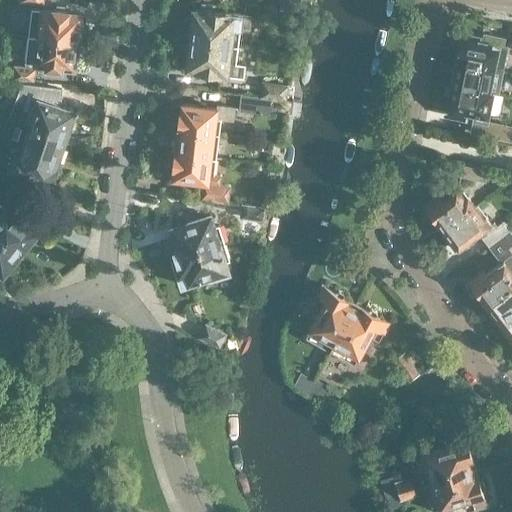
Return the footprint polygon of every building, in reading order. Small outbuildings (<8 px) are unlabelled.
[(278,0),(278,9),(305,12),(306,0),(278,0)] [(190,39),(237,45),(239,26),(250,27),(251,14),(241,12),(241,13),(214,10),(215,4),(205,3),(204,11),(194,9),(190,39)] [(30,35),(78,41),(78,38),(82,36),(83,28),(80,25),(80,22),(79,22),(80,13),(68,12),(68,10),(52,8),(52,10),(33,8),(32,21),(31,21),(30,35)] [(462,33),(456,61),(494,69),(498,46),(494,45),(495,44),(478,40),(479,36),(462,33)] [(78,41),(30,35),(27,61),(46,63),(45,66),(61,68),(61,65),(74,66),(75,56),(76,57),(76,54),(80,52),(81,46),(77,42),(78,41)] [(237,45),(190,39),(186,69),(196,70),(196,72),(220,75),(220,73),(233,74),(233,75),(244,76),(245,64),(235,62),(237,45)] [(456,61),(451,84),(489,92),(494,69),(456,61)] [(26,80),(35,81),(37,67),(14,64),(12,78),(26,80)] [(65,85),(35,81),(26,80),(21,95),(33,99),(26,122),(66,136),(71,119),(73,111),(66,108),(67,105),(60,103),(65,85)] [(260,96),(272,99),(286,100),(289,84),(262,80),(260,96)] [(489,92),(451,84),(446,108),(487,117),(490,105),(486,104),(489,92)] [(272,99),(260,96),(241,94),(239,110),(270,114),(272,99)] [(178,129),(214,133),(216,117),(233,119),(234,107),(217,105),(216,107),(183,103),(182,112),(180,112),(178,129)] [(17,147),(58,160),(66,136),(26,122),(18,144),(17,147)] [(504,126),(487,123),(484,136),(501,139),(504,126)] [(175,150),(175,153),(210,157),(214,133),(178,129),(177,139),(174,141),(173,149),(175,150)] [(237,144),(249,145),(250,137),(238,136),(237,144)] [(17,147),(18,144),(0,137),(0,150),(14,156),(9,171),(31,178),(30,181),(45,186),(46,183),(51,185),(57,168),(55,168),(58,160),(17,147)] [(210,157),(175,153),(173,169),(174,170),(173,178),(203,182),(200,200),(228,204),(231,185),(220,184),(221,175),(208,173),(210,157)] [(488,169),(463,163),(461,175),(486,180),(488,169)] [(424,206),(443,230),(475,205),(467,196),(465,197),(458,188),(443,199),(439,194),(424,206)] [(0,238),(19,254),(22,256),(39,235),(0,203),(0,238)] [(240,218),(263,220),(264,208),(241,205),(240,218)] [(475,205),(443,230),(457,249),(480,232),(483,235),(482,236),(489,245),(509,230),(502,221),(498,224),(494,220),(491,222),(486,215),(483,217),(475,205)] [(167,238),(173,257),(223,241),(218,224),(213,226),(210,213),(191,219),(191,221),(171,227),(174,236),(167,238)] [(511,233),(509,230),(489,245),(496,255),(511,242),(511,233)] [(19,254),(0,238),(0,272),(6,265),(11,264),(19,254)] [(223,241),(173,257),(178,276),(186,273),(189,282),(211,275),(211,276),(228,271),(225,261),(229,260),(223,241)] [(468,281),(486,304),(511,284),(511,271),(503,260),(485,274),(483,270),(468,281)] [(306,336),(331,351),(357,303),(323,284),(313,303),(321,308),(306,336)] [(511,284),(486,304),(502,325),(511,318),(511,284)] [(357,303),(331,351),(355,364),(371,336),(379,340),(390,322),(357,303)] [(511,318),(502,325),(511,338),(511,318)] [(200,336),(220,346),(226,333),(206,323),(200,336)] [(406,349),(393,357),(406,380),(420,372),(406,349)] [(315,378),(314,380),(301,372),(293,386),(320,400),(328,386),(315,378)] [(416,457),(424,483),(476,467),(465,431),(444,437),(447,447),(416,457)] [(476,467),(424,483),(432,510),(464,500),(467,511),(487,504),(476,467)] [(394,476),(379,480),(388,510),(404,506),(402,500),(399,490),(394,476)] [(411,478),(396,482),(399,490),(414,486),(411,478)] [(399,490),(402,500),(416,495),(414,486),(399,490)]
